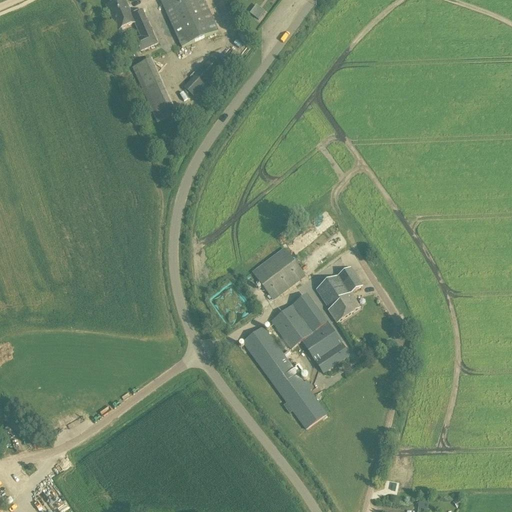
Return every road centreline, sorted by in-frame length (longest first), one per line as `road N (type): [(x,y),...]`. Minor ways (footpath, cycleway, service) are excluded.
road 1 (unclassified): [(200,356),(174,248),(191,170),(315,0)]
road 2 (unclassified): [(0,466),(48,458),(200,356)]
road 3 (unclassified): [(315,511),(200,356)]
